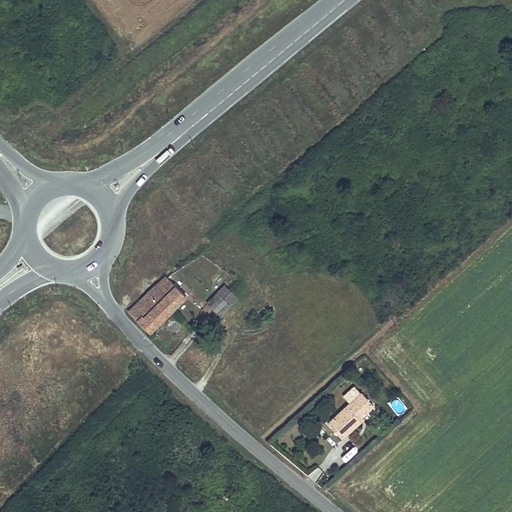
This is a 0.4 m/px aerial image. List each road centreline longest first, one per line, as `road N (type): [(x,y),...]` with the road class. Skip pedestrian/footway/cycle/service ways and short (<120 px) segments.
road 1 (tertiary): [(107,303),(202,401),(333,511)]
road 2 (secondary): [(169,145),(344,0)]
